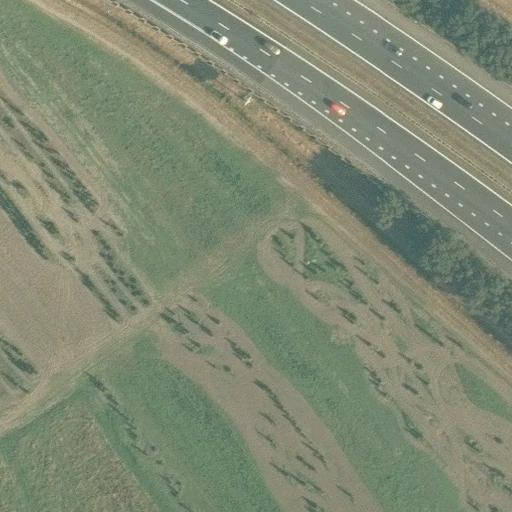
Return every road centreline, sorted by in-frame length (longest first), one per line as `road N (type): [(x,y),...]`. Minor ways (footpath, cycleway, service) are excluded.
road 1 (motorway): [(175,0),(511,225)]
road 2 (motorway): [(511,147),(297,0)]
